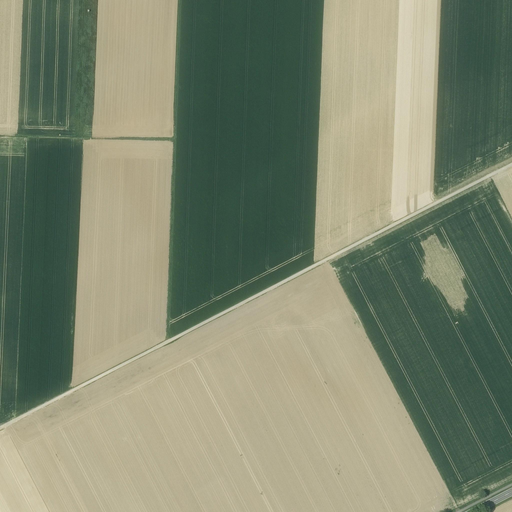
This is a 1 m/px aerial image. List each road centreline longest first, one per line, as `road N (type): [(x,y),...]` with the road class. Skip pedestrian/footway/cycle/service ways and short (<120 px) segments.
road 1 (track): [(511,169),(0,432)]
road 2 (track): [(0,138),(179,141),(185,0)]
road 3 (track): [(179,141),(173,343)]
